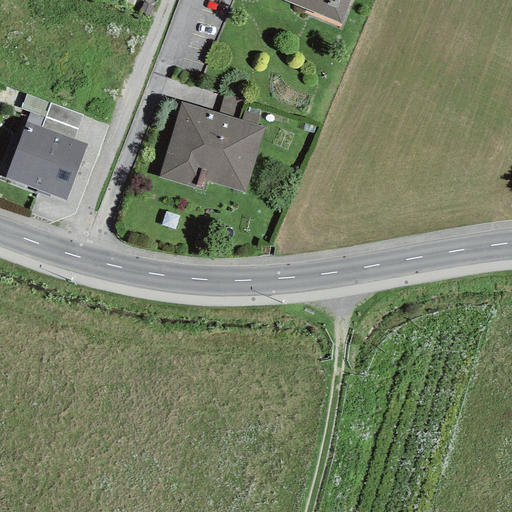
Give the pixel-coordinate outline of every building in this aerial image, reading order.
[(281,0),(341,24),(350,0),(281,0)] [(45,118),(50,103),(26,94),(20,109),(30,113),(45,118)] [(218,113),(237,119),(243,100),(224,94),(218,113)] [(218,113),(181,102),(158,177),(200,190),(204,179),(245,193),(265,127),(256,125),(241,120),(237,119),(218,113)] [(41,127),(74,139),(83,115),(50,103),(45,118),(41,127)] [(244,111),(241,120),(256,125),(259,115),(244,111)] [(65,200),(87,144),(74,139),(41,127),(45,118),(30,113),(26,122),(4,178),(65,200)]
